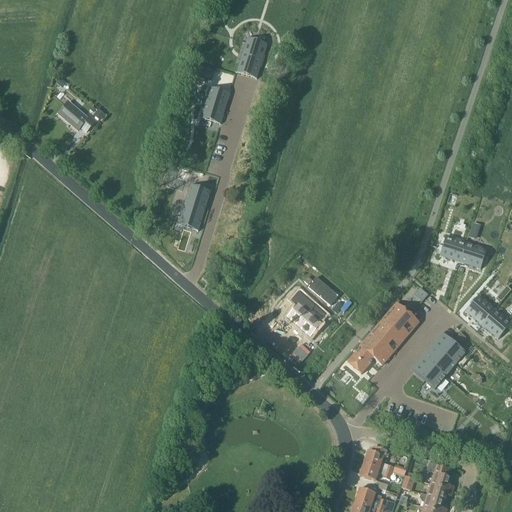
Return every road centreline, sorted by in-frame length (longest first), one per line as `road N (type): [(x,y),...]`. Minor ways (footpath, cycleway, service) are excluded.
road 1 (tertiary): [(342,436),(310,392),(0,122)]
road 2 (residential): [(463,511),(476,469),(369,432),(342,436)]
